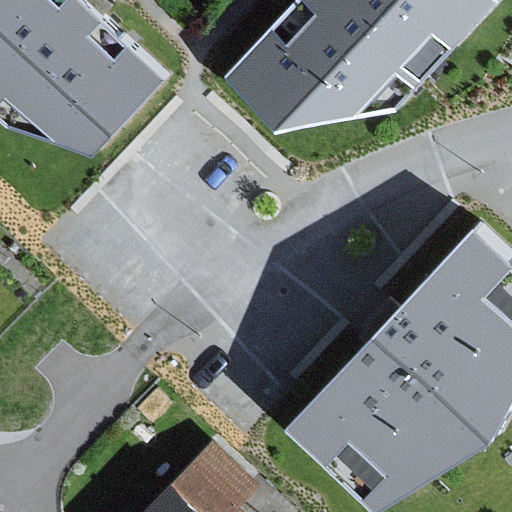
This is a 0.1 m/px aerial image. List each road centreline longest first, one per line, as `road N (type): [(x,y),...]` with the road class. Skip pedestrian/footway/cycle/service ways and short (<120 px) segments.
road 1 (residential): [(511,130),(449,149),(301,226)]
road 2 (residential): [(5,505),(104,393)]
